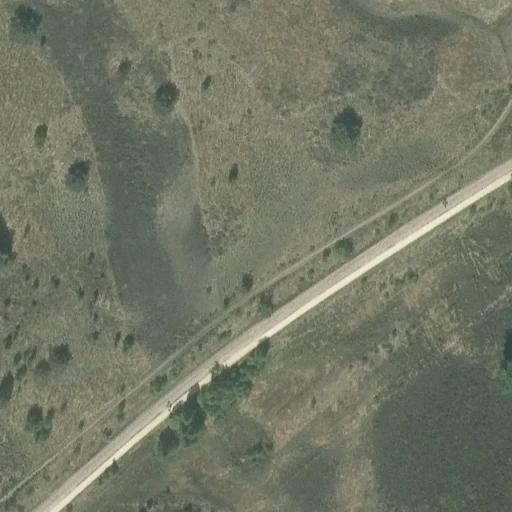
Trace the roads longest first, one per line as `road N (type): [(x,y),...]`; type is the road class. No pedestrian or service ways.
road 1 (unknown): [(0,504),(246,292),(469,159),(511,105)]
road 2 (track): [(43,511),(218,360),(511,163)]
